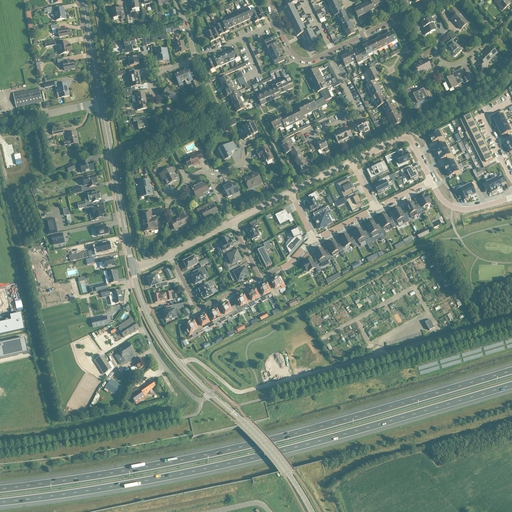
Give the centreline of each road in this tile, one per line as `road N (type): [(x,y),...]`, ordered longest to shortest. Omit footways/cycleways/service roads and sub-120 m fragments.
road 1 (motorway): [(511,370),(292,434),(0,489)]
road 2 (motorway): [(0,502),(212,467),(511,385)]
road 3 (unclassified): [(511,315),(240,392),(192,359),(181,365)]
road 4 (unclassified): [(132,268),(100,103)]
road 5 (unclassified): [(311,511),(276,457),(211,393)]
road 6 (residential): [(448,30),(437,45),(450,64),(490,35),(466,0)]
road 7 (residential): [(169,254),(198,309),(259,278)]
